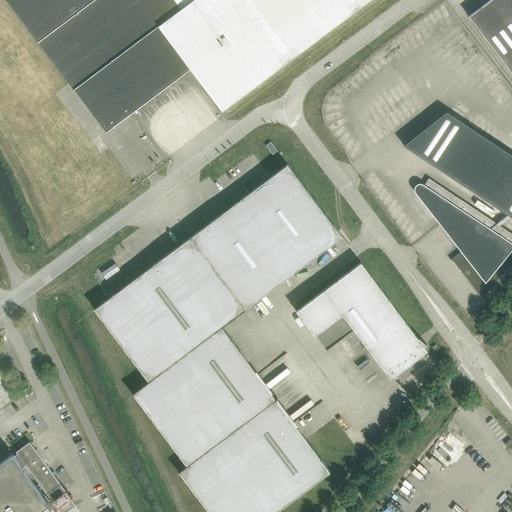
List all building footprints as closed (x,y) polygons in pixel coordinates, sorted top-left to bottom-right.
[(8,0),(39,40),(38,40),(74,89),(75,88),(107,131),(132,112),(191,67),(157,22),(180,5),(176,0),(8,0)] [(176,0),(180,5),(157,22),(191,67),(223,110),(368,0),(176,0)] [(511,0),(489,0),(469,15),(511,71),(511,0)] [(511,153),(447,111),(435,120),(404,144),(511,217),(511,153)] [(271,141),(266,145),(273,154),(278,151),(271,141)] [(342,236),(341,235),(288,164),(270,177),(192,236),(191,234),(190,234),(246,308),(342,236)] [(451,258),(451,259),(454,261),(464,253),(467,251),(468,255),(471,257),(475,260),(478,261),(482,263),(483,262),(483,260),(489,260),(489,262),(494,262),(497,260),(501,258),(504,254),(511,246),(511,233),(435,182),(421,193),(453,233),(455,232),(459,238),(457,238),(464,248),(462,250),(451,258)] [(107,299),(95,308),(149,380),(222,326),(246,308),(190,234),(190,235),(191,236),(107,299)] [(343,313),(355,329),(391,378),(428,350),(424,345),(427,344),(426,343),(425,344),(419,338),(420,337),(418,338),(362,262),(297,310),(315,334),(343,313)] [(134,393),(187,465),(252,416),(276,399),(278,398),(277,397),(276,398),(222,326),(149,380),(132,393),(133,394),(134,393)] [(252,416),(187,465),(178,471),(179,472),(180,471),(210,511),(275,511),(330,471),(276,399),(252,416)] [(78,448),(85,445),(83,440),(76,443),(78,448)] [(0,511),(54,511),(56,511),(23,467),(27,464),(61,511),(66,511),(77,505),(30,441),(17,451),(18,453),(15,455),(13,453),(0,462),(0,511)]
